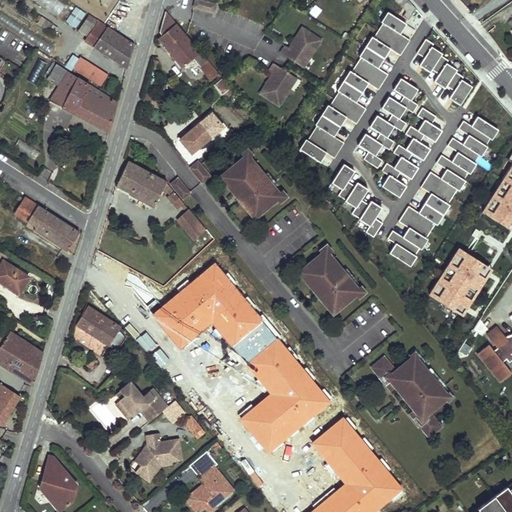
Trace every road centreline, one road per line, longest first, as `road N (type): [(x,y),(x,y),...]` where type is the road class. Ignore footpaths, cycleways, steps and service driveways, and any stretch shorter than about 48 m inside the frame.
road 1 (tertiary): [(93,226),(6,511)]
road 2 (tertiary): [(157,0),(93,226)]
